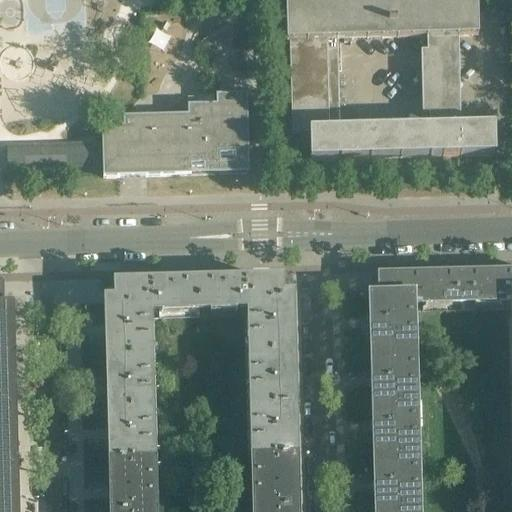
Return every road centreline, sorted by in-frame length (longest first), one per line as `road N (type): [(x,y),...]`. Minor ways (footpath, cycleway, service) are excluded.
road 1 (unclassified): [(50,243),(324,243)]
road 2 (residential): [(50,243),(55,511)]
road 3 (residential): [(327,511),(324,243)]
road 4 (unclassified): [(324,243),(511,232)]
